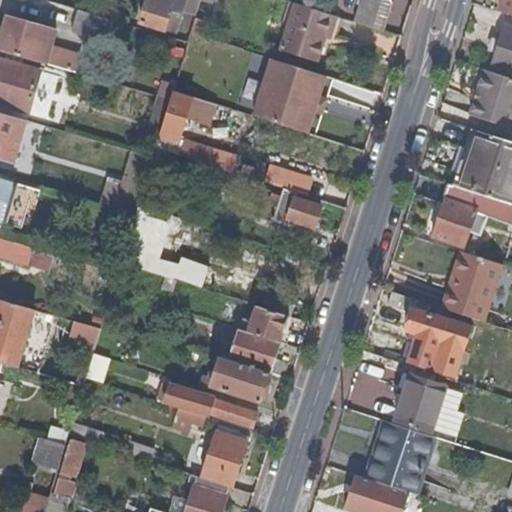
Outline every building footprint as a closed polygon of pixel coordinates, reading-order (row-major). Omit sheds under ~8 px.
[(173,34),(182,0),(144,0),(138,24),(173,34)] [(380,31),(390,0),(357,0),(351,22),(380,31)] [(511,0),(502,0),(499,13),(511,16),(511,0)] [(318,37),(325,14),(292,3),(276,49),(307,59),(314,36),(318,37)] [(108,41),(114,21),(77,10),(71,31),(108,41)] [(204,36),(211,15),(198,11),(191,32),(204,36)] [(325,39),(332,16),(325,14),(318,37),(325,39)] [(80,54),(52,46),(57,30),(9,16),(0,43),(0,51),(75,73),(80,54)] [(511,28),(505,26),(501,41),(496,55),(491,69),(511,76),(511,28)] [(496,55),(501,41),(492,37),(487,52),(496,55)] [(0,102),(29,112),(40,71),(0,59),(0,102)] [(318,100),(326,77),(272,59),(253,116),(307,134),(316,109),(309,106),(312,98),(318,100)] [(511,116),(511,88),(487,81),(474,122),(507,132),(511,116)] [(179,139),(184,126),(189,129),(192,120),(210,126),(216,103),(174,89),(171,100),(156,148),(169,152),(200,162),(205,148),(179,139)] [(316,109),(318,100),(312,98),(309,106),(316,109)] [(0,160),(13,164),(25,120),(0,113),(0,160)] [(511,205),(511,142),(471,129),(464,148),(456,146),(449,169),(457,172),(463,174),(458,189),(471,193),(503,203),(511,205)] [(161,175),(169,152),(156,148),(153,157),(149,171),(161,175)] [(139,205),(149,171),(153,157),(133,152),(124,184),(107,179),(99,204),(117,209),(136,214),(139,205)] [(224,196),(232,173),(221,169),(214,193),(224,196)] [(458,189),(463,174),(457,172),(451,186),(458,189)] [(239,201),(244,185),(246,177),(232,173),(224,196),(239,201)] [(251,188),(254,179),(246,177),(244,185),(251,188)] [(0,224),(2,217),(12,183),(0,179),(0,224)] [(511,226),(511,205),(503,203),(471,193),(458,189),(451,186),(450,186),(433,237),(464,247),(469,232),(481,236),(487,218),(511,226)] [(314,228),(321,207),(296,199),(297,193),(284,189),(281,197),(276,214),(274,220),(293,227),(295,222),(314,228)] [(276,214),(281,197),(264,192),(259,208),(276,214)] [(149,217),(152,210),(139,205),(136,214),(140,215),(149,217)] [(124,254),(136,214),(117,209),(100,266),(119,271),(122,262),(124,254)] [(173,217),(152,210),(149,217),(171,223),(173,217)] [(160,260),(171,223),(149,217),(147,224),(139,221),(129,250),(160,260)] [(33,247),(25,245),(0,237),(0,254),(27,263),(33,247)] [(130,265),(132,257),(124,254),(122,262),(130,265)] [(298,265),(301,258),(287,254),(285,260),(298,265)] [(488,324),(507,267),(465,254),(446,311),(488,324)] [(201,286),(205,273),(179,264),(174,277),(201,286)] [(429,305),(392,294),(388,307),(411,315),(413,309),(426,314),(429,305)] [(0,362),(16,367),(33,310),(0,299),(0,362)] [(284,332),(289,317),(257,306),(252,323),(244,320),(241,329),(251,333),(279,342),(282,333),(284,332)] [(432,370),(447,321),(426,314),(413,309),(411,315),(407,332),(418,336),(415,344),(409,342),(404,358),(408,359),(408,362),(432,370)] [(97,344),(101,329),(81,323),(77,337),(97,344)] [(275,359),(281,342),(279,342),(251,333),(241,329),(230,361),(271,374),(275,359)] [(260,403),(271,374),(230,361),(221,358),(215,374),(211,387),(260,403)] [(284,378),(289,364),(275,359),(271,374),(284,378)] [(449,380),(413,369),(410,376),(446,388),(449,380)] [(211,387),(215,374),(210,372),(208,377),(205,375),(202,384),(211,387)] [(431,433),(446,388),(410,376),(404,374),(399,390),(405,392),(396,422),(431,433)] [(83,387),(85,380),(80,379),(77,385),(83,387)] [(179,405),(182,396),(162,389),(159,400),(179,405)] [(201,415),(206,398),(184,391),(182,396),(179,405),(178,408),(180,409),(195,413),(201,415)] [(208,414),(213,400),(206,398),(201,415),(208,414)] [(252,428),(257,414),(213,400),(208,414),(252,428)] [(188,434),(191,425),(195,413),(180,409),(173,428),(188,434)] [(201,428),(205,417),(201,415),(195,413),(191,425),(201,428)] [(97,443),(101,431),(73,422),(69,434),(97,443)] [(414,495),(432,438),(386,424),(367,480),(385,486),(414,495)] [(241,434),(241,432),(220,425),(218,426),(216,431),(217,433),(218,432),(246,442),(248,443),(251,438),(241,434)] [(116,450),(120,437),(101,431),(97,443),(116,450)] [(237,474),(244,449),(246,442),(218,432),(217,433),(213,442),(208,441),(207,442),(205,449),(210,452),(206,463),(237,474)] [(58,469),(66,447),(65,446),(64,445),(64,444),(64,443),(61,442),(43,437),(35,462),(58,469)] [(79,464),(86,443),(72,438),(61,472),(76,477),(79,464)] [(150,460),(154,449),(129,440),(124,452),(150,460)] [(232,488),(237,474),(206,463),(202,477),(229,487),(232,488)] [(225,498),(229,487),(202,477),(196,476),(193,484),(193,488),(225,498)] [(392,511),(390,511),(392,507),(379,503),(385,486),(367,480),(356,476),(352,488),(350,495),(345,509),(353,511),(392,511)] [(221,511),(225,498),(193,488),(185,511),(221,511)] [(55,511),(61,495),(52,492),(49,501),(45,511),(55,511)] [(45,511),(49,501),(32,496),(27,511),(45,511)]
